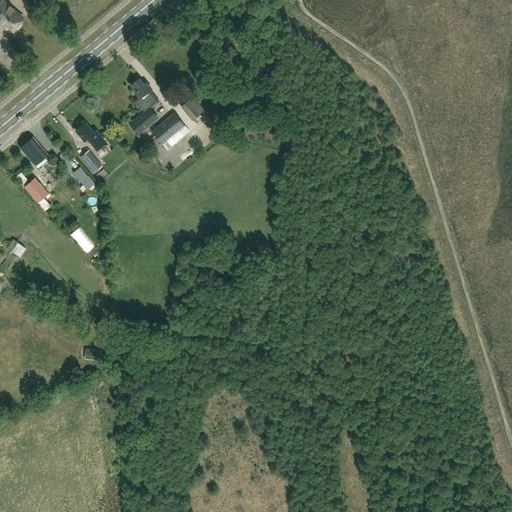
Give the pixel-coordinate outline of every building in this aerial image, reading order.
[(19,22),(22,18),(2,0),(0,2),(0,22),(4,27),(6,24),(12,30),(14,28),(15,29),(16,28),(17,28),(18,28),(19,27),(19,26),(20,26),(20,25),(20,24),(20,23),(19,22)] [(137,135),(157,118),(146,104),(154,97),(138,78),(130,85),(135,91),(134,92),(139,98),(133,103),(140,110),(141,109),(143,112),(128,124),(137,135)] [(190,102),(188,100),(180,107),(191,121),(204,111),(194,98),(190,102)] [(179,130),(184,125),(173,112),(150,131),(161,144),(162,144),(167,149),(177,141),(172,135),(179,130)] [(85,123),(75,130),(84,141),(87,138),(96,149),(105,142),(95,130),(93,133),(85,123)] [(34,165),(47,154),(35,141),(22,151),(34,165)] [(93,170),(100,165),(94,159),(95,159),(88,151),(82,156),(93,170)] [(23,187),(37,202),(48,193),(34,177),(23,187)] [(26,248),(13,239),(6,247),(20,257),(26,248)]
